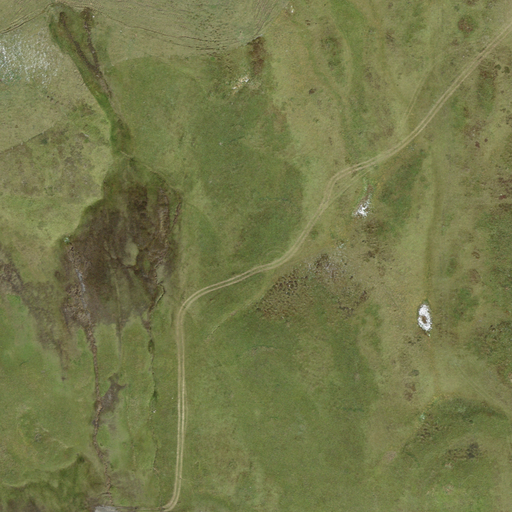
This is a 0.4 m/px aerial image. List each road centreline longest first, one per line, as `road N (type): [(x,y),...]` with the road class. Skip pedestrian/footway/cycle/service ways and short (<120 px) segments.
road 1 (track): [(508,511),(485,420),(451,350),(433,259),(438,127),(456,76),(511,18)]
road 2 (track): [(179,303),(285,253),(354,249),(391,277),(433,259)]
road 3 (track): [(179,303),(179,502)]
